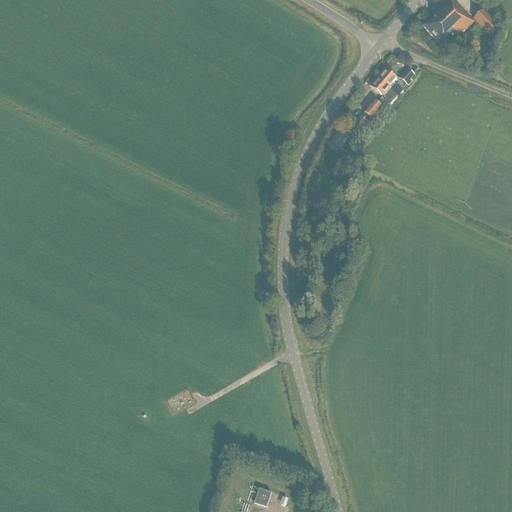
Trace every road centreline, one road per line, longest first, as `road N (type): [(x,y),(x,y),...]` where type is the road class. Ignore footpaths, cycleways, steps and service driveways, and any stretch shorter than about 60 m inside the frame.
road 1 (tertiary): [(338,511),(287,329),(282,253),(308,151),(378,47)]
road 2 (track): [(384,40),(511,97)]
